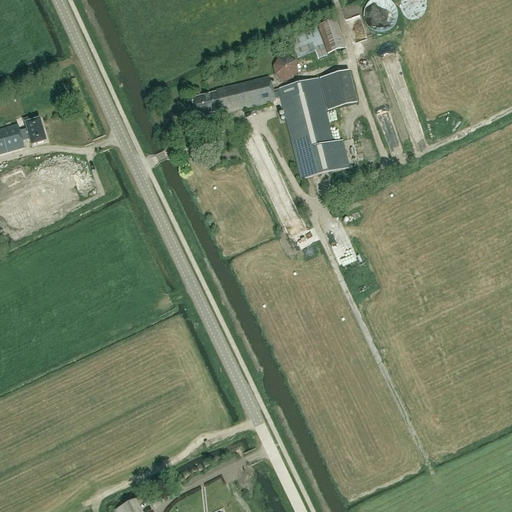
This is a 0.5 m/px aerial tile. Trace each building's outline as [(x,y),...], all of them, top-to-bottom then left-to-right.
[(361,15),(354,16),(355,24),(362,23),(361,15)] [(346,49),(336,20),(318,26),(327,55),(346,49)] [(327,58),(318,33),(315,28),(309,30),(289,38),(297,60),(315,54),(317,61),(327,58)] [(390,54),(393,68),(403,66),(400,51),(390,54)] [(376,57),(364,60),(371,87),(377,86),(379,93),(385,91),(376,57)] [(216,93),(191,99),(196,120),(221,114),(221,116),(273,103),(275,100),(280,98),(287,126),(294,154),(301,181),(349,169),(342,142),(333,144),(325,110),(356,102),(349,72),(273,91),(270,80),(267,78),(215,91),(216,93)] [(388,94),(379,96),(384,113),(393,110),(388,94)] [(386,116),(388,131),(399,129),(397,114),(386,116)] [(39,120),(25,125),(18,127),(18,125),(0,130),(0,155),(24,148),(22,141),(29,139),(31,146),(46,142),(39,120)] [(50,181),(0,204),(0,238),(63,209),(50,181)] [(356,280),(363,294),(382,285),(376,271),(356,280)] [(140,511),(135,501),(116,511),(140,511)]
